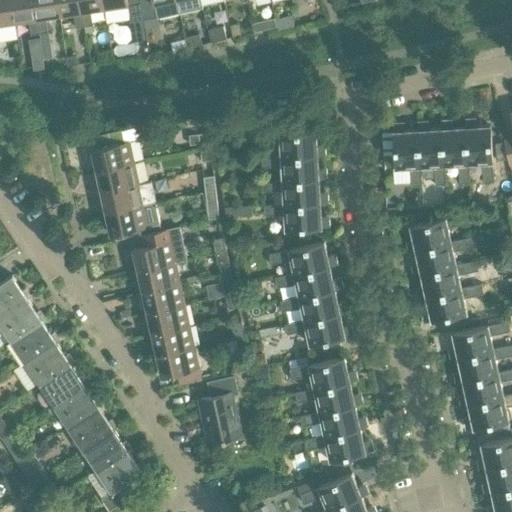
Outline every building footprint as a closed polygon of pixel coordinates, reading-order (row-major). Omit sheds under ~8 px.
[(0,0),(0,23),(10,22),(15,22),(12,0),(0,0)] [(30,19),(32,34),(40,32),(35,0),(12,0),(15,22),(30,19)] [(46,16),(54,15),(61,14),(58,0),(35,0),(40,32),(49,31),(46,16)] [(77,27),(77,26),(86,25),(81,0),(58,0),(61,14),(75,12),(77,27)] [(92,10),(104,8),(106,7),(105,0),(81,0),(86,25),(94,24),(92,10)] [(145,19),(141,0),(105,0),(106,7),(129,4),(131,21),(145,19)] [(141,0),(145,19),(159,16),(182,12),(179,0),(141,0)] [(204,7),(202,0),(179,0),(182,12),(196,9),(204,7)] [(253,23),(254,31),(255,31),(277,26),(275,17),(253,23)] [(145,19),(131,21),(134,41),(148,39),(145,19)] [(242,35),(241,34),(239,23),(231,25),(234,37),(242,35)] [(211,42),(219,40),(227,38),(224,26),(208,29),(211,42)] [(49,31),(40,32),(41,36),(42,45),(51,44),(49,31)] [(185,37),(187,46),(188,48),(202,44),(199,34),(185,37)] [(41,36),(31,38),(32,47),(42,45),(41,36)] [(78,55),(67,56),(69,65),(79,64),(78,55)] [(445,120),(441,121),(444,164),(458,164),(459,183),(469,182),(468,163),(466,119),(465,119),(466,127),(452,127),(451,122),(445,122),(445,120)] [(470,119),(466,119),(468,163),(482,162),(482,182),(493,181),(490,125),(475,126),(475,121),(470,121),(470,119)] [(418,122),(420,165),(434,165),(435,184),(445,184),(444,164),(441,121),(441,128),(428,129),(427,124),(422,124),(422,122),(418,122)] [(421,185),(420,165),(418,122),(417,122),(417,130),(403,130),(403,125),(398,126),(398,123),(393,124),(393,129),(394,153),(395,167),(410,166),(411,185),(421,185)] [(133,162),(128,140),(125,140),(122,129),(93,136),(95,147),(92,148),(97,170),(133,162)] [(394,153),(393,129),(383,129),(385,154),(394,153)] [(280,156),(317,155),(317,154),(324,154),(324,148),(322,148),(322,143),(316,144),(315,130),(284,131),(284,132),(259,133),(260,144),(280,143),(280,156)] [(200,143),(201,147),(211,146),(210,132),(190,134),(191,144),(200,143)] [(511,137),(503,140),(504,142),(507,159),(510,169),(511,168),(511,137)] [(504,142),(496,144),(496,162),(507,159),(504,142)] [(211,146),(201,147),(202,161),(213,160),(211,146)] [(282,180),(318,179),(318,178),(326,178),(325,172),(323,172),(323,168),(318,168),(317,155),(280,156),(261,157),(261,168),(281,167),(282,180)] [(138,183),(133,162),(97,170),(102,191),(138,183)] [(204,176),(206,190),(216,189),(215,175),(204,176)] [(283,204),(320,203),(320,202),(327,202),(327,196),(325,196),(324,191),(319,192),(318,179),(282,180),(262,181),(263,191),(282,190),(283,204)] [(143,204),(138,183),(102,191),(107,212),(143,204)] [(216,189),(206,190),(209,218),(220,217),(216,189)] [(143,204),(107,212),(112,234),(161,223),(156,201),(143,204)] [(285,229),(321,227),(328,227),(328,221),(326,221),(325,216),(320,216),(320,203),(283,204),(265,205),(265,216),(284,215),(285,229)] [(237,206),(238,217),(253,216),(252,205),(237,206)] [(409,251),(415,250),(451,242),(451,241),(448,228),(467,223),(465,214),(445,218),(445,217),(410,225),(413,239),(408,240),(409,245),(407,245),(409,251)] [(138,269),(176,261),(188,258),(181,225),(141,234),(144,245),(133,248),(138,269)] [(213,238),(216,252),(226,250),(223,236),(213,238)] [(456,265),(453,251),(472,247),(470,237),(451,241),(451,242),(415,250),(418,263),(414,264),(415,269),(413,269),(414,274),(421,273),(456,265)] [(290,260),(293,273),(330,265),(336,264),(335,259),(333,260),(332,255),(327,256),(324,241),(269,254),(272,264),(290,260)] [(229,263),(226,250),(216,252),(219,266),(229,263)] [(419,298),(426,297),(461,289),(461,288),(458,274),(477,270),(475,260),(456,265),(421,273),(424,286),(419,287),(420,292),(418,292),(419,298)] [(143,291),(181,283),(176,261),(138,269),(143,291)] [(330,265),(293,273),(274,277),(277,288),(295,283),(299,297),(335,288),(341,287),(340,282),(339,283),(337,277),(333,278),(330,265)] [(0,283),(0,316),(28,298),(13,275),(0,283)] [(222,280),(226,295),(235,293),(232,278),(222,280)] [(141,304),(146,303),(148,312),(185,304),(181,283),(143,291),(143,290),(138,291),(141,304)] [(461,289),(426,297),(429,309),(424,310),(425,316),(423,316),(424,321),(466,312),(463,298),(483,293),(481,284),(461,288),(461,289)] [(304,320),(340,312),(346,310),(345,306),(344,307),(343,301),(338,302),(335,288),(299,297),(279,301),(282,311),(301,306),(304,320)] [(235,293),(226,295),(225,295),(228,307),(238,305),(235,293)] [(43,320),(28,298),(0,316),(0,321),(12,340),(43,320)] [(190,325),(185,304),(148,312),(152,333),(190,325)] [(130,309),(120,311),(122,318),(132,316),(130,309)] [(340,312),(304,320),(285,324),(287,335),(306,330),(309,345),(345,337),(344,336),(351,334),(350,328),(349,328),(348,324),(342,325),(340,312)] [(57,342),(43,320),(12,340),(27,362),(57,342)] [(245,334),(242,321),(231,323),(234,336),(244,334),(245,334)] [(451,358),(458,357),(493,349),(490,335),(510,331),(508,321),(487,326),(487,325),(452,333),(456,347),(451,348),(452,353),(450,353),(451,358)] [(194,346),(190,325),(152,333),(157,354),(194,346)] [(245,334),(244,334),(234,337),(237,349),(247,347),(245,334)] [(57,342),(27,362),(41,383),(71,364),(57,342)] [(455,377),(456,382),(498,372),(495,359),(511,354),(511,344),(493,349),(458,357),(461,370),(456,371),(457,376),(455,377)] [(157,354),(161,375),(177,372),(180,383),(202,379),(194,346),(157,354)] [(255,366),(268,363),(265,352),(253,354),(255,366)] [(252,367),(251,363),(250,357),(233,361),(235,371),(252,367)] [(311,375),(314,388),(350,381),(357,379),(356,374),(354,375),(353,370),(347,371),(344,357),(310,364),(310,365),(290,369),(292,379),(311,375)] [(86,386),(71,364),(41,383),(56,405),(86,386)] [(257,379),(267,377),(265,367),(255,369),(257,379)] [(511,369),(498,372),(456,382),(463,380),(466,393),(461,395),(462,399),(460,400),(461,405),(504,395),(501,382),(511,379),(511,369)] [(200,398),(209,442),(241,435),(232,394),(237,393),(234,376),(208,382),(211,395),(200,398)] [(350,381),(314,388),(295,392),(297,402),(317,398),(320,412),(356,405),(355,404),(362,402),(361,398),(359,398),(358,393),(353,393),(350,381)] [(70,427),(100,407),(86,386),(56,405),(70,427)] [(473,427),(474,428),(492,424),(494,432),(511,428),(506,405),(511,404),(511,393),(504,395),(461,405),(468,404),(471,417),(467,418),(468,423),(465,423),(465,429),(473,427)] [(273,397),(261,400),(265,417),(276,414),(273,397)] [(300,416),(302,426),(322,422),(324,434),(360,427),(367,426),(366,421),(365,422),(363,416),(358,417),(356,405),(320,412),(300,416)] [(70,427),(84,449),(115,429),(100,407),(70,427)] [(0,416),(0,434),(3,439),(11,434),(0,416)] [(360,427),(324,434),(305,438),(308,449),(327,445),(330,459),(340,457),(355,454),(365,452),(365,450),(372,449),(371,444),(369,445),(368,439),(363,440),(360,427)] [(129,450),(115,429),(84,449),(98,470),(129,450)] [(2,439),(16,461),(27,454),(12,433),(11,434),(3,439),(2,439)] [(480,469),(487,468),(511,461),(511,436),(482,444),(485,457),(479,459),(480,463),(479,464),(480,469)] [(0,450),(0,468),(6,477),(14,471),(1,451),(0,450)] [(129,450),(98,470),(113,493),(102,501),(109,511),(142,490),(135,479),(144,473),(129,450)] [(27,454),(16,461),(30,483),(44,474),(46,472),(32,451),(27,454)] [(355,454),(340,457),(341,464),(357,459),(355,454)] [(486,487),(484,487),(485,492),(492,491),(511,486),(511,461),(487,468),(490,481),(484,482),(486,487)] [(14,471),(6,477),(18,496),(26,490),(14,471)] [(357,486),(352,473),(300,494),(304,503),(322,496),(327,508),(362,495),(368,492),(366,487),(365,488),(363,484),(357,486)] [(59,495),(44,474),(30,483),(45,505),(59,495)] [(505,511),(511,510),(511,486),(492,491),(495,504),(489,505),(490,511),(489,511),(505,511)] [(37,511),(40,511),(26,490),(18,496),(25,506),(16,511),(37,511)] [(376,511),(376,510),(374,510),(372,505),(367,507),(362,495),(327,508),(317,511),(376,511)]
